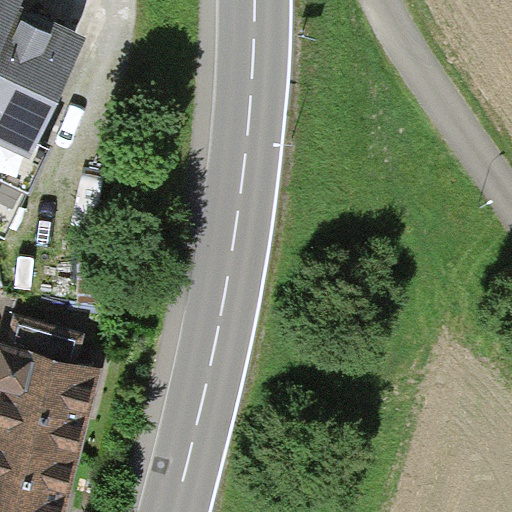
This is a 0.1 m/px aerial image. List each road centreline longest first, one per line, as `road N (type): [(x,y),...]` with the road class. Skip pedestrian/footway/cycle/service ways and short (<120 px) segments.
road 1 (secondary): [(172,511),(248,159),(254,0)]
road 2 (residential): [(373,0),(383,30),(511,204)]
